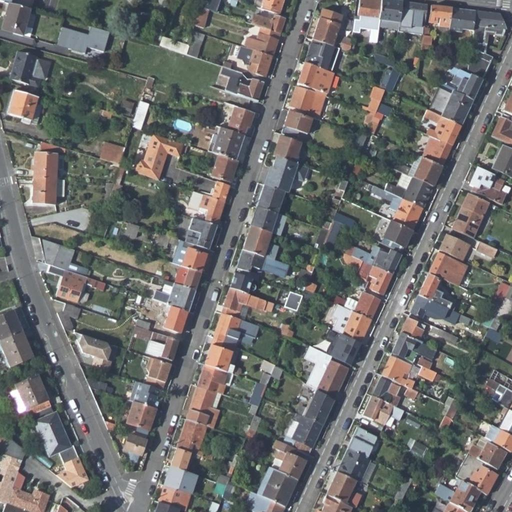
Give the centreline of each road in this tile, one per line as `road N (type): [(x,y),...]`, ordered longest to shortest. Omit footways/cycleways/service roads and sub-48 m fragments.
road 1 (residential): [(307,0),(137,503)]
road 2 (residential): [(299,511),(511,50)]
road 3 (residential): [(118,487),(26,280),(0,175)]
